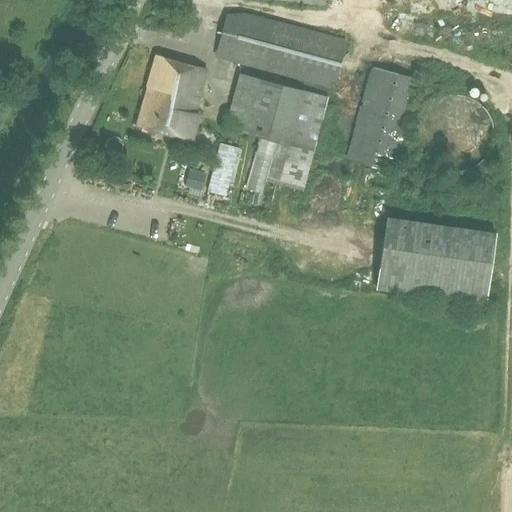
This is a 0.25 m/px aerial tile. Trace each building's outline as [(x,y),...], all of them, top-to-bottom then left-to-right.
[(270,19),(228,7),(224,20),(215,57),(334,88),(346,39),(270,19)] [(383,29),(401,30),(402,17),(383,17),(383,29)] [(206,70),(156,56),(137,124),(190,139),(197,114),(194,113),(206,70)] [(422,79),(413,77),(399,73),(370,66),(346,158),(398,173),(422,79)] [(328,96),(238,73),(224,129),(258,137),(276,142),(273,152),(265,181),(303,191),(328,96)] [(492,138),(492,129),(491,123),(489,117),(486,111),(482,106),(477,102),(472,99),(468,97),(462,95),(456,94),(451,94),(447,95),(443,96),(438,98),(434,100),(430,103),(425,108),(423,111),(419,117),(417,123),(416,130),(416,132),(416,137),(417,141),(418,146),(421,152),(425,158),(430,162),(435,166),(441,169),(447,171),(453,171),(459,170),(465,169),(472,167),(477,164),(481,160),(485,155),(488,150),(491,144),(492,138)] [(205,173),(189,169),(186,185),(190,186),(201,189),(205,173)] [(386,218),(377,285),(485,299),(494,232),(386,218)]
